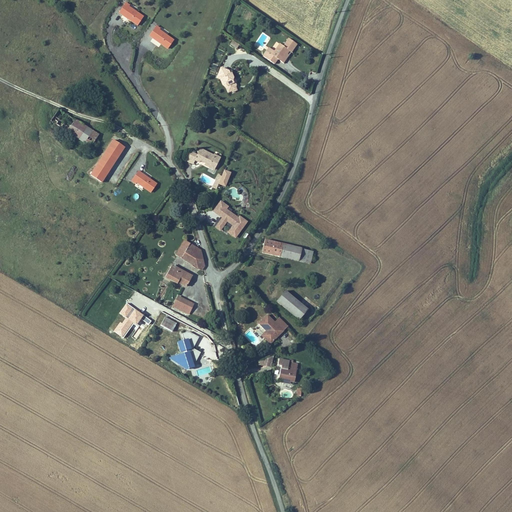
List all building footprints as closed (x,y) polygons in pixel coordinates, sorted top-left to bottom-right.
[(145,18),(131,8),(132,7),(128,5),(121,14),(125,17),(126,16),(129,18),(128,19),(140,27),(145,18)] [(175,42),(161,32),(162,31),(158,28),(151,38),(155,40),(156,39),(159,41),(158,43),(169,51),(175,42)] [(236,49),(239,44),(232,40),(230,45),(236,49)] [(298,48),(291,43),(289,46),(287,45),(282,52),(279,50),(276,53),(274,56),(272,54),(271,56),(268,54),(265,58),(276,66),(279,62),(281,64),(286,56),(290,58),(298,48)] [(222,70),(218,82),(222,83),(224,88),(226,88),(228,90),(230,89),(232,94),(233,95),(239,92),(238,89),(238,87),(237,85),(235,84),(234,85),(233,82),(235,80),(233,76),(232,76),(230,73),(222,70)] [(228,96),(232,94),(230,89),(228,90),(226,88),(224,88),(222,83),(218,82),(218,83),(220,84),(223,90),(226,90),(228,96)] [(48,117),(52,120),(60,109),(55,106),(48,117)] [(60,109),(52,120),(92,147),(100,136),(60,109)] [(101,184),(125,149),(114,141),(90,176),(101,184)] [(197,157),(191,154),(189,158),(195,161),(194,162),(199,165),(200,164),(201,161),(205,163),(205,162),(208,163),(206,167),(210,169),(212,166),(216,168),(221,159),(215,156),(214,158),(200,151),(197,157)] [(157,186),(146,178),(145,179),(142,177),(143,175),(139,173),(132,183),(136,185),(137,184),(151,194),(157,186)] [(220,231),(224,234),(230,224),(237,229),(232,236),(239,240),(249,225),(243,220),(241,222),(228,213),(230,210),(223,206),(217,214),(224,219),(224,220),(226,221),(228,222),(226,224),(225,223),(220,231)] [(269,241),(266,253),(315,265),(318,252),(269,241)] [(183,259),(190,245),(186,243),(178,256),(183,259)] [(183,259),(199,270),(205,260),(202,250),(190,245),(183,259)] [(207,267),(205,260),(199,270),(204,272),(207,267)] [(195,277),(174,266),(168,277),(189,288),(195,277)] [(289,291),(281,302),(303,319),(312,309),(289,291)] [(189,316),(195,306),(180,298),(175,308),(179,310),(181,308),(185,310),(184,313),(189,316)] [(272,315),(263,323),(270,331),(274,335),(269,339),(274,344),(280,339),(278,337),(282,334),(283,336),(288,332),(272,315)] [(173,333),(178,325),(167,319),(162,327),(173,333)] [(195,347),(200,338),(189,333),(183,335),(186,343),(184,344),(183,343),(178,344),(181,353),(184,352),(185,355),(177,358),(180,366),(185,364),(187,367),(193,365),(192,361),(198,359),(200,355),(193,351),(191,349),(193,346),(195,347)] [(274,358),(263,362),(265,367),(274,368),(274,358)] [(285,369),(282,368),(280,377),(285,379),(284,382),(292,384),(293,381),(296,382),(300,365),(291,363),(289,370),(285,369)]
